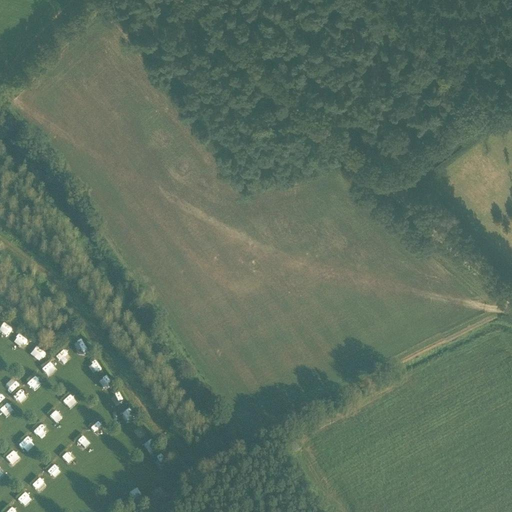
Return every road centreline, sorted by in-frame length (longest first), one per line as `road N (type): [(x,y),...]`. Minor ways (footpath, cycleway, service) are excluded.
road 1 (track): [(511,314),(492,316),(244,442)]
road 2 (track): [(390,193),(180,0)]
road 3 (track): [(511,307),(390,193)]
road 4 (track): [(390,193),(511,97)]
road 5 (track): [(88,0),(0,87)]
